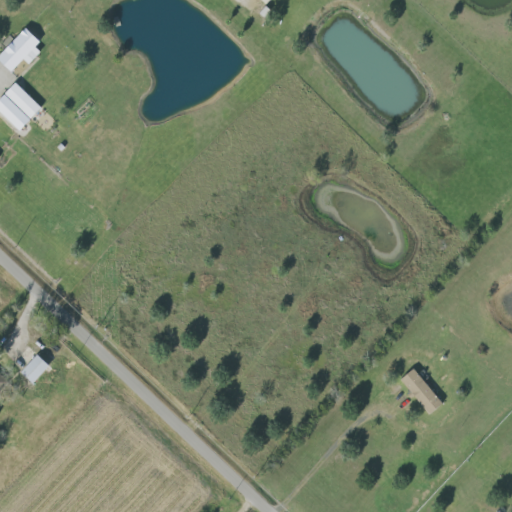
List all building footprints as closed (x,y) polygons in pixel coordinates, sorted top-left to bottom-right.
[(43,41),(28,27),(0,55),(0,60),(12,72),(26,58),(31,64),(43,51),(37,46),(43,41)] [(44,107),(17,82),(6,94),(11,98),(0,110),(18,127),(29,115),(33,119),(44,107)] [(22,372),(35,383),(51,365),(39,354),(22,372)] [(445,404),(416,368),(403,379),(432,414),(445,404)] [(0,388),(8,380),(0,372),(0,388)]
